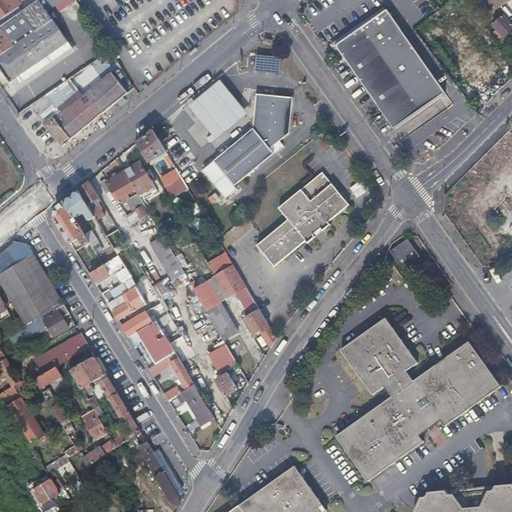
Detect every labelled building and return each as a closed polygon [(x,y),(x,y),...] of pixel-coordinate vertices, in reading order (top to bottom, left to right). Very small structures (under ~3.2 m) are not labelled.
[(0,27),(0,66),(11,82),(68,43),(48,13),(66,0),(40,0),(5,25),(3,26),(0,27)] [(22,5),(18,0),(0,0),(0,20),(16,10),(22,5)] [(431,50),(439,45),(474,95),(509,71),(462,5),(427,30),(422,24),(415,29),(431,50)] [(446,94),(384,7),(340,38),(332,44),(394,131),(446,94)] [(16,10),(0,20),(0,22),(3,26),(5,25),(19,15),(16,10)] [(499,39),(501,38),(502,36),(504,38),(511,30),(511,23),(504,15),(493,25),(497,30),(494,33),(499,39)] [(68,43),(11,82),(18,93),(75,54),(68,43)] [(281,58),(256,55),(255,71),(279,73),(281,58)] [(61,145),(66,142),(70,139),(71,140),(129,94),(113,74),(62,116),(60,114),(45,125),(61,145)] [(190,107),(217,141),(250,113),(223,80),(190,107)] [(203,171),(225,199),(237,190),(231,183),(271,151),(267,146),(287,131),(290,96),(257,93),(253,130),(253,137),(246,136),(218,158),(220,161),(220,164),(218,165),(215,161),(203,171)] [(166,153),(160,142),(153,131),(138,143),(149,163),(166,153)] [(139,195),(145,192),(155,186),(141,163),(126,172),(136,189),(139,195)] [(136,189),(126,172),(108,183),(112,190),(118,200),(136,189)] [(170,195),(172,197),(173,200),(189,190),(180,175),(173,180),(178,189),(170,195)] [(309,249),(313,245),(317,242),(314,239),(321,233),(324,236),(331,230),(329,227),(349,211),(321,177),(279,212),(290,226),(260,251),(276,271),(307,246),(309,249)] [(104,233),(107,237),(115,233),(114,231),(98,204),(103,201),(90,181),(75,193),(81,202),(89,216),(101,235),(104,233)] [(108,183),(106,181),(101,185),(107,194),(112,190),(108,183)] [(155,186),(145,192),(148,198),(158,192),(155,186)] [(86,244),(101,235),(89,216),(81,202),(75,193),(61,204),(56,208),(54,218),(69,243),(79,238),(82,242),(85,241),(86,244)] [(215,193),(208,199),(212,204),(219,198),(215,193)] [(127,216),(130,221),(133,225),(149,216),(143,207),(127,216)] [(90,274),(98,286),(117,274),(128,292),(115,300),(116,301),(109,305),(119,321),(146,304),(129,277),(140,270),(130,253),(128,255),(115,233),(107,237),(118,255),(90,274)] [(314,239),(317,242),(324,236),(321,233),(314,239)] [(163,236),(150,244),(172,280),(185,272),(163,236)] [(409,238),(400,245),(391,251),(403,268),(422,255),(409,238)] [(0,288),(20,320),(25,328),(52,312),(65,305),(28,245),(16,241),(0,255),(0,288)] [(176,257),(182,268),(188,265),(181,253),(176,257)] [(210,267),(215,276),(233,265),(228,256),(210,267)] [(246,286),(240,275),(233,265),(215,276),(214,276),(226,298),(238,291),(246,286)] [(214,276),(194,288),(201,301),(209,315),(223,306),(226,298),(214,276)] [(163,281),(153,286),(160,298),(170,292),(163,281)] [(245,303),(252,315),(260,310),(246,286),(238,291),(245,303)] [(0,302),(0,322),(1,324),(10,319),(0,302)] [(53,314),(48,317),(44,319),(54,337),(69,329),(63,318),(70,314),(65,305),(52,312),(53,314)] [(224,341),(232,337),(239,333),(223,306),(209,315),(224,341)] [(260,332),(271,348),(278,339),(260,310),(252,315),(245,319),(255,335),(260,332)] [(138,334),(155,323),(148,312),(123,327),(130,338),(138,334)] [(16,322),(22,330),(25,328),(20,320),(16,322)] [(388,389),(391,394),(395,399),(339,438),(372,483),(428,443),(424,438),(445,423),(449,428),(505,388),(473,343),(416,383),(410,374),(421,366),(388,321),(344,351),(376,397),(388,389)] [(156,322),(155,323),(138,334),(157,365),(176,353),(175,351),(156,322)] [(1,325),(0,325),(0,335),(9,350),(14,347),(1,325)] [(81,333),(70,340),(74,346),(85,340),(81,333)] [(70,340),(48,353),(57,367),(90,348),(85,340),(74,346),(70,340)] [(237,362),(226,344),(210,353),(222,375),(216,379),(226,396),(238,389),(226,368),(237,362)] [(43,376),(56,368),(57,367),(48,353),(34,362),(43,376)] [(98,381),(107,376),(93,353),(74,364),(77,369),(72,372),(83,390),(87,388),(92,385),(98,381)] [(196,386),(176,353),(157,365),(149,369),(154,377),(172,367),(180,380),(183,385),(187,391),(196,386)] [(6,361),(0,364),(0,371),(11,389),(13,388),(20,384),(6,361)] [(40,390),(51,384),(62,377),(56,368),(43,376),(35,381),(40,390)] [(117,393),(108,378),(100,383),(109,398),(117,393)] [(92,385),(87,388),(92,396),(94,395),(93,393),(96,391),(92,385)] [(212,413),(196,386),(187,391),(183,394),(189,404),(200,420),(212,413)] [(170,402),(175,398),(181,395),(176,387),(165,394),(170,402)] [(0,401),(7,413),(9,412),(17,423),(14,424),(28,447),(43,437),(13,388),(11,389),(0,395),(0,401)] [(49,391),(46,393),(43,395),(48,403),(54,399),(49,391)] [(128,411),(117,393),(109,398),(120,416),(128,411)] [(95,398),(89,402),(95,411),(97,409),(100,408),(95,398)] [(71,421),(66,412),(62,404),(52,410),(68,436),(75,432),(69,422),(71,421)] [(86,466),(117,449),(114,443),(95,411),(82,418),(96,442),(105,437),(108,444),(101,448),(100,446),(81,458),(86,466)] [(130,414),(128,411),(120,416),(133,439),(142,433),(130,414)] [(216,420),(212,413),(200,420),(199,421),(203,428),(216,420)] [(133,439),(120,416),(111,422),(121,439),(114,443),(117,449),(133,439)] [(190,432),(200,426),(197,421),(187,426),(190,432)] [(133,439),(145,460),(174,509),(179,507),(180,506),(179,496),(142,433),(133,439)] [(81,444),(75,447),(78,453),(81,451),(84,449),(81,444)] [(78,453),(75,447),(63,454),(67,460),(78,453)] [(159,448),(153,452),(179,496),(182,494),(182,492),(179,487),(182,485),(159,448)] [(65,466),(55,472),(66,487),(75,480),(65,466)] [(325,511),(326,511),(294,467),(229,511),(325,511)] [(412,511),(411,511),(511,511),(511,478),(496,480),(493,483),(490,480),(448,483),(445,486),(443,484),(424,485),(422,488),(418,489),(409,506),(412,511)] [(32,493),(36,500),(41,507),(59,496),(50,481),(45,484),(42,479),(25,490),(28,495),(32,493)] [(143,497),(147,494),(142,484),(130,490),(133,494),(140,490),(143,497)] [(154,511),(149,502),(142,506),(136,509),(137,511),(154,511)]
